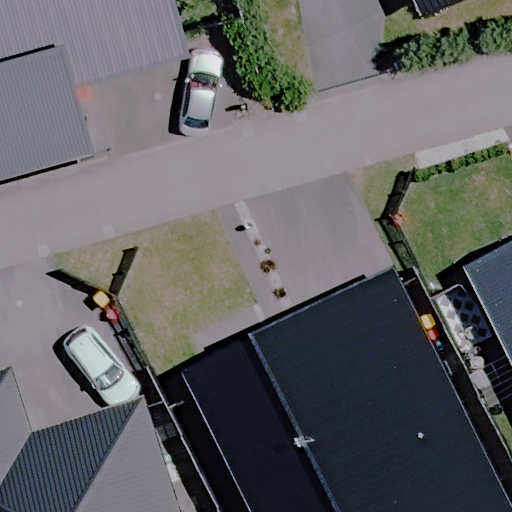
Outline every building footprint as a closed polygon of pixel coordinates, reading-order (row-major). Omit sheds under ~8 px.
[(157,0),(0,0),(0,174),(81,151),(61,84),(173,51),(157,0)] [(408,0),(416,15),(447,0),(408,0)] [(511,253),(462,278),(511,379),(511,253)] [(503,511),(390,281),(187,379),(251,511),(503,511)] [(173,511),(141,409),(29,445),(8,382),(0,384),(0,511),(173,511)]
